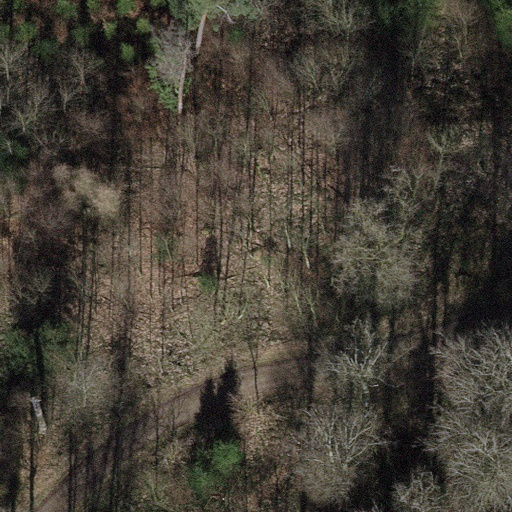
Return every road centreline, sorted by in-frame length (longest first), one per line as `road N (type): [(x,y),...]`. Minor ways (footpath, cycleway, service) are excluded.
road 1 (track): [(511,304),(246,380),(105,454),(43,511)]
road 2 (track): [(239,511),(353,351)]
